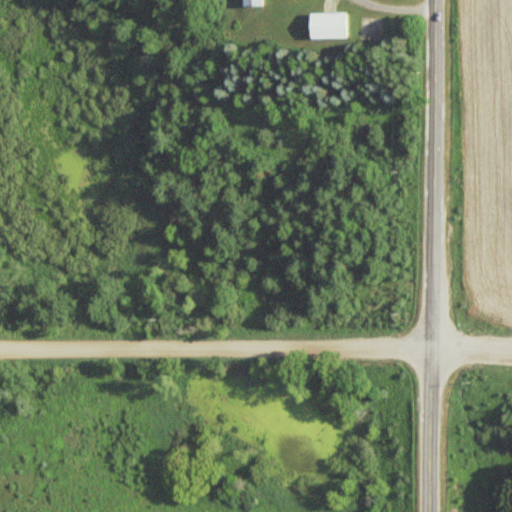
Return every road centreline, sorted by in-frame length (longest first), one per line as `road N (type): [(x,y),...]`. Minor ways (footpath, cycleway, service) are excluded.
road 1 (tertiary): [(430,511),(431,0)]
road 2 (residential): [(511,349),(0,349)]
